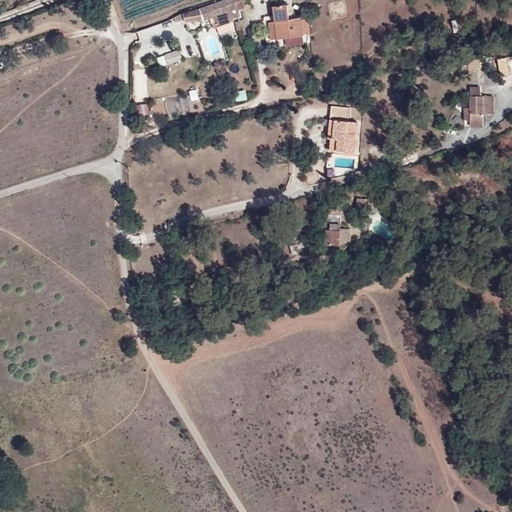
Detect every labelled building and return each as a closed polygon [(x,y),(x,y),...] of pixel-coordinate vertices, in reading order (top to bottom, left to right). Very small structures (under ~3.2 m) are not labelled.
[(237,10),(244,8),(241,0),(228,0),(221,3),(220,1),(199,9),(203,20),(213,17),(214,20),(225,16),(227,19),(234,17),(234,18),(239,16),(237,10)] [(287,4),(272,6),(275,22),(269,23),(271,40),(305,35),(304,33),(311,32),(308,17),(289,20),(287,4)] [(203,20),(199,9),(182,13),(184,21),(203,20)] [(227,21),(227,19),(225,16),(214,20),(216,24),(227,21)] [(159,56),(161,65),(183,60),(180,50),(159,56)] [(468,112),(485,113),(489,114),(490,101),(483,100),(483,93),(470,93),(469,108),(468,112)] [(138,116),(150,115),(149,104),(137,105),(138,116)] [(336,120),(334,138),(338,139),(337,150),(354,152),(357,122),(347,121),(348,107),(332,106),(331,119),(336,120)] [(485,122),(485,113),(468,112),(469,108),(464,108),(464,121),(485,122)] [(325,245),(339,246),(339,245),(344,245),(344,241),(350,241),(350,229),(340,229),(339,225),(330,223),(329,229),(327,229),(325,245)] [(173,321),(177,332),(191,327),(188,317),(173,321)]
